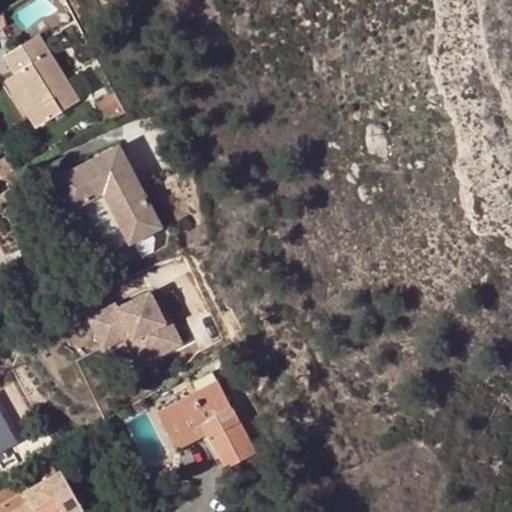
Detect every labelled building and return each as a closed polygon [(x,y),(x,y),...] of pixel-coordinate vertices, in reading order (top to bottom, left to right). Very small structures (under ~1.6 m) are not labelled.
[(49,0),(34,0),(17,14),(27,27),(54,6),(49,0)] [(12,50),(23,68),(43,103),(35,108),(44,122),(86,96),(47,30),(12,50)] [(14,73),(35,108),(43,103),(23,68),(14,73)] [(114,120),(133,111),(124,93),(105,102),(114,120)] [(161,227),(119,146),(56,179),(71,208),(81,203),(108,254),(161,227)] [(12,149),(0,155),(0,160),(1,161),(10,175),(23,168),(12,149)] [(102,345),(129,332),(144,363),(182,345),(160,300),(155,302),(150,292),(118,308),(117,304),(89,317),(102,345)] [(105,349),(127,339),(140,365),(144,363),(129,332),(102,345),(105,349)] [(257,451),(218,379),(157,411),(173,440),(203,425),(208,435),(226,468),(257,451)] [(0,451),(18,442),(0,410),(0,451)] [(208,435),(203,425),(173,440),(179,450),(208,435)] [(54,473),(47,462),(36,469),(41,480),(54,473)] [(62,472),(0,507),(0,510),(1,511),(79,511),(83,510),(62,472)]
